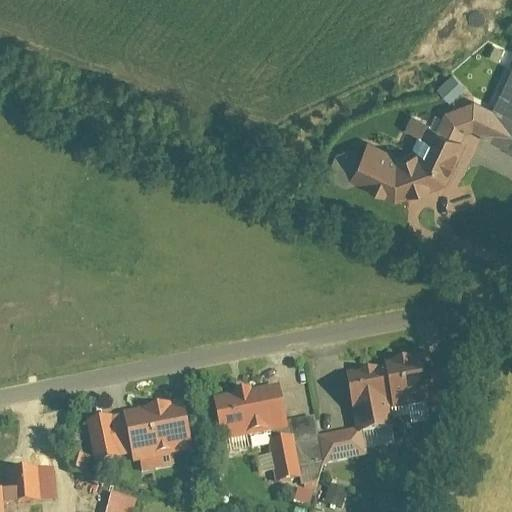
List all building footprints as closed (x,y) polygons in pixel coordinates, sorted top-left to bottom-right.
[(511,147),(511,69),(494,108),(482,133),(511,147)] [(432,90),(445,103),(461,87),(447,74),(432,90)] [(473,130),(482,133),(494,108),(475,99),(445,109),(437,126),(463,138),(465,133),(473,130)] [(437,126),(412,114),(406,127),(422,135),(416,149),(399,153),(367,139),(359,157),(343,150),(337,152),(328,170),(330,179),(346,185),(355,183),(395,202),(446,184),(467,140),(463,138),(437,126)] [(425,351),(345,370),(358,427),(438,408),(425,351)] [(280,383),(213,398),(225,454),(292,439),(280,383)] [(177,407),(130,418),(140,462),(188,451),(177,407)] [(40,472),(9,476),(11,494),(13,510),(44,506),(40,472)] [(322,506),(341,511),(346,492),(327,487),(322,506)] [(293,492),(290,506),(306,509),(309,494),(293,492)] [(11,494),(0,495),(0,511),(13,511),(13,510),(11,494)]
